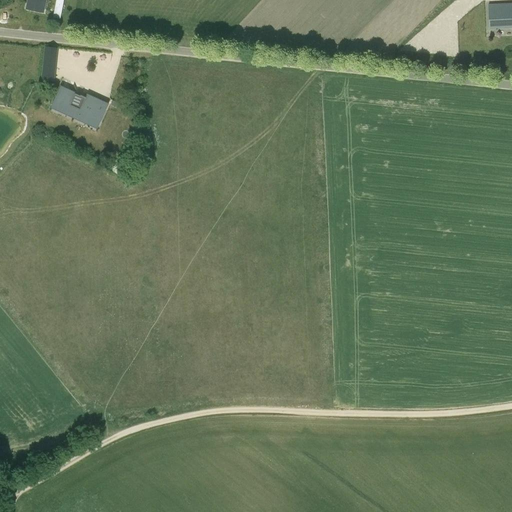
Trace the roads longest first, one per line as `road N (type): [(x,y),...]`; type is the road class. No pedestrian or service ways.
road 1 (track): [(9,495),(114,436),(167,419),(248,409),(423,415),(511,406)]
road 2 (unclassified): [(511,85),(0,32)]
